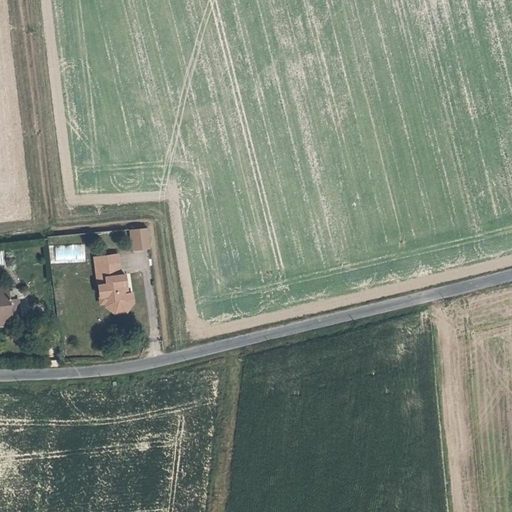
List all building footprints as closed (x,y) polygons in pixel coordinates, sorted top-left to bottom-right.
[(130,250),(149,249),(148,228),(129,229),(130,250)] [(94,255),(100,294),(109,293),(110,302),(117,307),(126,305),(131,298),(130,290),(128,290),(125,291),(124,282),(127,281),(125,271),(121,272),(117,251),(94,255)] [(109,293),(100,294),(101,301),(106,300),(107,304),(118,310),(130,309),(135,299),(133,289),(130,290),(131,298),(126,305),(117,307),(110,302),(109,293)] [(0,322),(10,322),(10,319),(7,303),(5,290),(0,290),(0,322)] [(16,302),(7,303),(10,319),(18,318),(16,302)]
